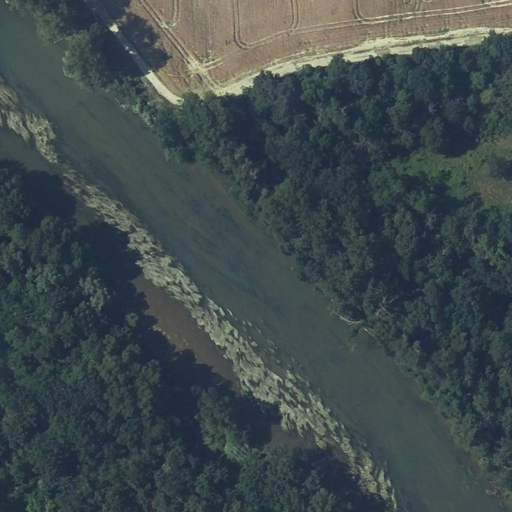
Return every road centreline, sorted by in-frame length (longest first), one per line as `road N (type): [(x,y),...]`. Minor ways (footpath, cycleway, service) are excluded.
road 1 (track): [(511,332),(445,237),(352,45),(247,78),(172,66),(87,0)]
road 2 (track): [(352,45),(511,21)]
